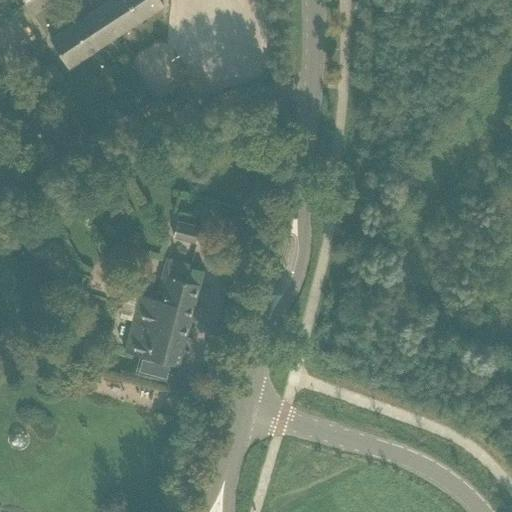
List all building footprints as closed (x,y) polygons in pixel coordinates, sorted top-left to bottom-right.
[(160,0),(108,0),(94,9),(112,38),(164,5),(160,0)] [(112,38),(94,9),(49,37),(67,66),(112,38)] [(130,57),(155,98),(188,78),(163,37),(130,57)] [(35,76),(44,91),(64,78),(54,63),(35,76)] [(173,238),(196,245),(201,227),(177,221),(173,238)] [(125,352),(159,361),(178,366),(199,285),(186,282),(191,265),(167,259),(163,276),(168,278),(162,301),(140,295),(125,352)]
